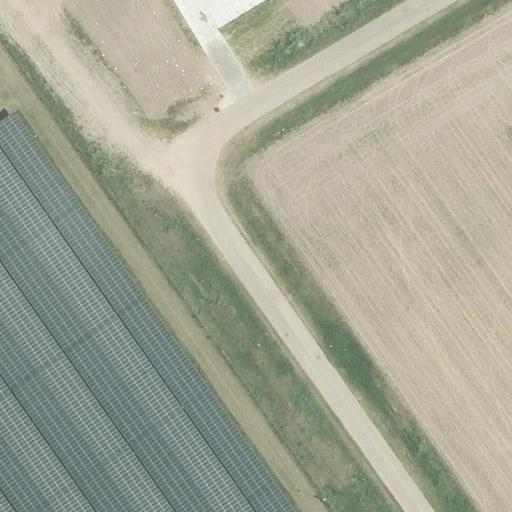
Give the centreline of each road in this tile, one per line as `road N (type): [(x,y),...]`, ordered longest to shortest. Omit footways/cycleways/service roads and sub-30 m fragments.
road 1 (unknown): [(315,511),(0,86)]
road 2 (unclassified): [(420,511),(175,161)]
road 3 (unclassified): [(445,0),(175,161)]
road 4 (unclassified): [(175,161),(41,61),(0,0)]
